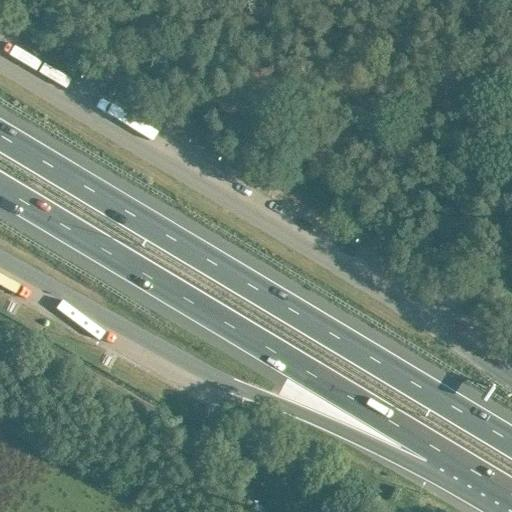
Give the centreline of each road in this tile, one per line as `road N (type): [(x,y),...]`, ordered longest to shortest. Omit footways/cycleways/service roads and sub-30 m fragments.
road 1 (motorway): [(511,442),(0,136)]
road 2 (motorway): [(0,188),(433,448)]
road 3 (track): [(281,511),(282,502),(0,335)]
road 4 (motorway): [(246,392),(433,448)]
